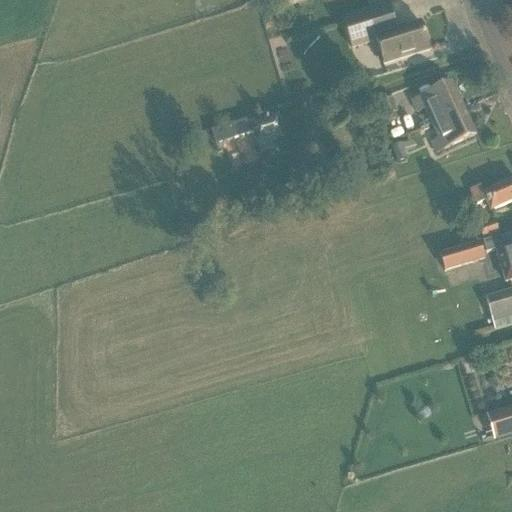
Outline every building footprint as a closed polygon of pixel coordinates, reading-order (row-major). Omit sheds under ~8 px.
[(312,0),(311,0),(284,0),(287,8),(312,0)] [(396,30),(388,4),(342,19),(352,49),(376,41),(384,66),(430,51),(420,22),(396,30)] [(422,110),(430,126),(462,111),(450,85),(411,103),(416,113),(422,110)] [(393,99),(378,104),(384,123),(397,119),(395,113),(397,113),(393,99)] [(462,111),(430,126),(437,140),(430,143),(435,154),(474,136),(462,111)] [(247,120),(228,126),(211,131),(216,146),(252,134),(258,153),(272,148),(270,141),(282,137),(275,116),(249,125),(247,120)] [(406,160),(402,144),(391,147),(396,163),(406,160)] [(489,212),(511,201),(511,181),(482,194),(479,187),(469,192),(475,205),(484,201),(489,212)] [(483,242),(499,236),(493,219),(477,224),(483,242)] [(511,233),(482,243),(486,255),(499,251),(508,282),(511,280),(511,233)] [(485,261),(479,242),(439,254),(444,273),(485,261)] [(511,325),(511,290),(484,298),(494,331),(511,325)] [(511,436),(511,407),(486,416),(494,442),(511,436)]
